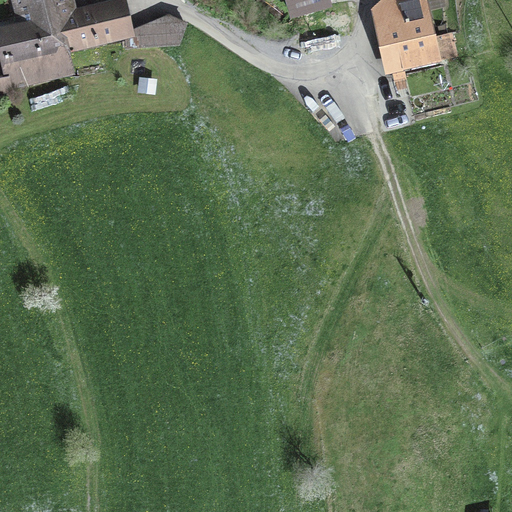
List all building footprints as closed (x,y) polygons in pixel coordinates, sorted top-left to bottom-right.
[(21,0),(26,18),(65,8),(63,0),(21,0)] [(288,0),(293,17),(327,7),(324,0),(288,0)] [(378,11),(390,64),(438,54),(439,59),(456,56),(451,34),(427,40),(418,1),(378,11)] [(68,50),(125,37),(126,33),(120,7),(0,34),(0,36),(11,83),(72,69),(68,50)] [(167,15),(126,33),(125,37),(128,49),(176,46),(185,22),(167,15)]
